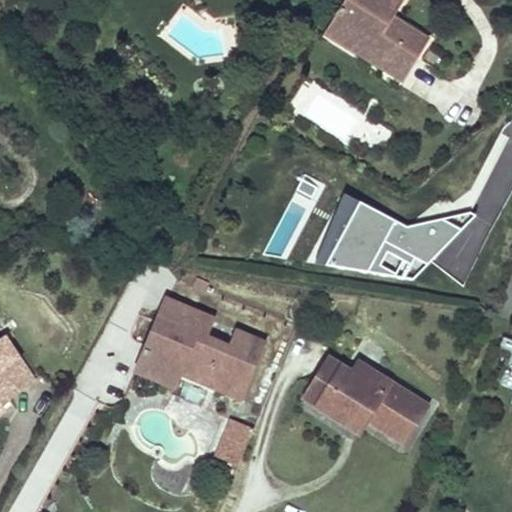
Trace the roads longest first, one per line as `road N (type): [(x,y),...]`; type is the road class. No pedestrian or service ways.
road 1 (unknown): [(49,511),(139,348)]
road 2 (unknown): [(312,377),(270,511)]
